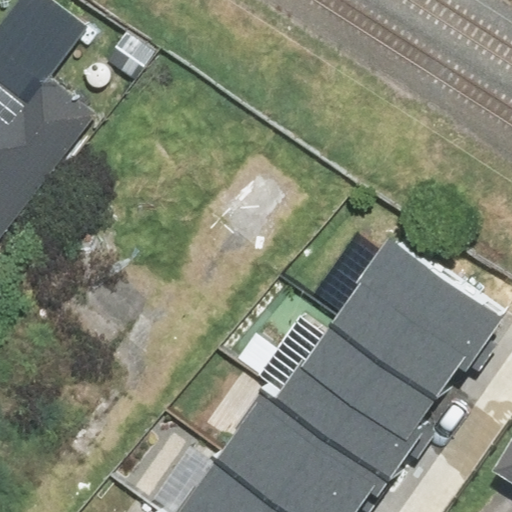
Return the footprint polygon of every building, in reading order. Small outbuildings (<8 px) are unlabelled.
[(0,245),(108,108),(53,65),(33,91),(0,64),(0,49),(3,46),(0,43),(0,245)] [(316,199),(252,141),(198,201),(263,258),(316,199)] [(122,239),(74,193),(17,254),(66,299),(122,239)] [(511,301),(410,224),(347,307),(451,386),(511,306),(511,301)] [(347,307),(292,384),(395,458),(451,386),(347,307)] [(4,334),(0,338),(0,443),(9,451),(64,381),(4,334)] [(277,373),(230,442),(334,511),(358,511),(395,458),(292,384),(277,373)] [(334,511),(230,442),(182,511),(334,511)] [(511,456),(501,473),(511,479),(511,456)]
